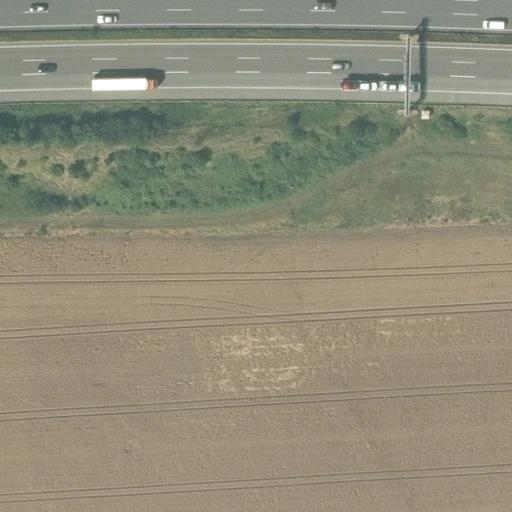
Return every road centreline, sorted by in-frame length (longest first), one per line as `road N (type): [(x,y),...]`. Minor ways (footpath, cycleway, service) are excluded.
road 1 (motorway): [(0,70),(511,73)]
road 2 (motorway): [(511,9),(158,6)]
road 3 (motorway): [(158,6),(0,9)]
